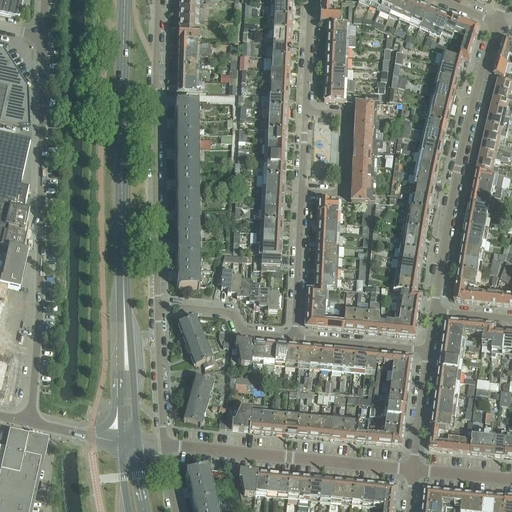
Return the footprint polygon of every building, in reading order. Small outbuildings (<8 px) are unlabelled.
[(0,0),(0,16),(20,21),(24,0),(0,0)] [(360,0),(358,5),(368,9),(371,0),(320,0),(320,24),(340,25),(341,14),(332,14),(332,0),(360,0)] [(371,0),(368,9),(378,13),(383,0),(371,0)] [(383,0),(378,13),(388,18),(396,0),(383,0)] [(396,0),(388,18),(399,22),(407,3),(400,0),(396,0)] [(180,2),(179,23),(199,23),(200,3),(180,2)] [(399,22),(409,27),(417,7),(407,3),(399,22)] [(274,20),(292,20),(292,15),(294,14),(294,10),(292,9),(293,7),(274,7),(274,20)] [(409,27),(419,31),(427,11),(417,7),(409,27)] [(419,31),(429,35),(437,16),(427,11),(419,31)] [(439,40),(440,36),(448,20),(437,16),(429,35),(439,40)] [(449,17),(448,20),(440,36),(451,41),(455,32),(459,21),(449,17)] [(274,20),(273,32),(291,33),(292,28),(293,27),(293,24),(292,23),(292,20),(274,20)] [(459,21),(455,32),(465,36),(477,40),(479,33),(477,29),(459,21)] [(198,46),(198,44),(199,23),(179,23),(178,43),(178,57),(187,57),(187,61),(196,62),(196,59),(201,59),(202,51),(208,51),(208,47),(201,46),(198,46)] [(375,23),(373,27),(385,32),(386,28),(375,23)] [(327,38),(348,39),(348,28),(328,27),(328,28),(327,28),(327,33),(327,34),(327,38)] [(291,36),(291,33),(273,32),(272,61),(290,62),(290,61),(291,60),(291,56),(290,55),(291,41),(292,40),(292,37),(291,36)] [(469,63),(477,40),(465,36),(458,59),(469,63)] [(413,50),(416,39),(408,37),(405,49),(413,50)] [(326,43),(326,49),(347,50),(348,39),(327,38),(327,43),(326,43)] [(425,48),(441,51),(442,45),(426,42),(425,48)] [(511,60),(511,43),(508,42),(504,44),(498,63),(508,65),(510,60),(511,60)] [(242,45),(241,71),(248,72),(249,58),(255,59),(256,46),(242,45)] [(0,124),(19,128),(30,127),(29,95),(29,90),(28,90),(3,50),(0,48),(0,124)] [(326,60),(347,61),(347,50),(326,49),(325,55),(326,55),(326,60)] [(386,96),(391,51),(385,50),(379,95),(386,96)] [(400,79),(404,55),(398,54),(391,88),(405,91),(408,80),(400,79)] [(201,72),(201,59),(196,59),(196,62),(187,61),(187,57),(178,57),(177,71),(201,72)] [(442,57),(439,68),(460,74),(461,69),(462,69),(464,64),(442,57)] [(325,65),(324,71),(346,72),(347,61),(326,60),(326,65),(325,65)] [(271,74),(289,74),(291,73),(291,70),(290,69),(290,62),(272,61),(271,74)] [(508,65),(498,63),(494,77),(504,80),(508,65)] [(459,78),(460,74),(439,68),(436,79),(458,85),(460,79),(459,78)] [(177,71),(177,86),(186,86),(187,82),(196,83),(196,84),(201,84),(201,72),(177,71)] [(325,82),(346,83),(346,72),(324,71),(324,78),(325,78),(325,82)] [(270,87),(289,87),(289,86),(290,85),(290,82),(289,81),(289,74),(271,74),(270,87)] [(433,89),(454,95),(455,90),(456,90),(458,85),(436,79),(433,89)] [(177,97),(205,97),(205,93),(204,93),(204,84),(201,84),(196,84),(196,83),(187,82),(186,86),(177,86),(177,97)] [(323,93),(345,94),(354,95),(354,84),(346,83),(325,82),(324,87),(323,87),(323,93)] [(495,92),(511,96),(511,93),(511,86),(498,83),(497,87),(496,87),(495,92)] [(288,93),(289,87),(270,87),(270,100),(288,100),(288,99),(289,99),(289,95),(288,93)] [(453,99),(454,95),(433,89),(430,101),(428,108),(423,107),(422,111),(427,113),(448,118),(449,113),(451,113),(454,99),(453,99)] [(494,101),(511,105),(511,100),(510,100),(511,96),(495,92),(493,97),(495,97),(494,101)] [(344,106),(345,94),(323,93),(323,100),(324,100),(324,105),(344,106)] [(266,110),(289,111),(289,105),(288,105),(288,100),(270,100),(267,99),(266,110)] [(490,110),(507,114),(508,109),(511,109),(511,105),(494,101),(493,105),(491,105),(490,110)] [(177,106),(177,138),(198,138),(198,107),(178,107),(178,106),(177,106)] [(364,121),(374,122),(374,119),(374,112),(379,112),(380,108),(356,107),(355,116),(365,117),(364,121)] [(266,122),(287,123),(287,118),(288,118),(289,111),(266,110),(266,122)] [(489,119),(510,124),(511,119),(506,118),(507,114),(490,110),(489,115),(490,115),(489,119)] [(425,123),(447,129),(449,122),(447,122),(448,118),(427,113),(425,123)] [(354,131),(378,132),(379,119),(374,119),(374,122),(364,121),(365,117),(355,116),(354,131)] [(486,128),(503,132),(504,127),(509,128),(510,124),(489,119),(488,123),(487,123),(486,128)] [(287,127),(287,123),(266,122),(264,146),(286,147),(286,142),(287,142),(287,136),(286,136),(286,133),(287,133),(288,127),(287,127)] [(422,134),(444,138),(445,134),(446,134),(447,129),(425,123),(422,134)] [(485,137),(506,142),(507,138),(501,136),(503,132),(486,128),(485,133),(486,133),(485,137)] [(363,141),(373,142),(373,136),(378,136),(378,132),(354,131),(354,145),(363,145),(363,141)] [(240,133),(240,143),(247,144),(248,133),(240,133)] [(443,143),(444,138),(422,134),(420,145),(443,150),(444,143),(443,143)] [(0,206),(23,211),(28,191),(20,189),(29,145),(30,145),(30,143),(0,136),(0,206)] [(482,145),(499,149),(500,145),(505,146),(506,142),(485,137),(484,141),(483,141),(482,145)] [(177,168),(198,168),(198,138),(177,138),(177,168)] [(363,145),(354,145),(353,167),(362,168),(362,172),(371,173),(372,162),(377,162),(377,152),(372,152),(373,142),(363,141),(363,145)] [(418,156),(439,160),(440,155),(441,156),(443,150),(420,145),(418,156)] [(481,155),(502,159),(511,161),(511,157),(498,154),(499,149),(482,145),(481,150),(482,150),(481,155)] [(286,147),(264,146),(264,156),(286,158),(287,152),(286,151),(286,147)] [(478,163),(495,167),(496,162),(501,163),(502,159),(481,155),(481,158),(479,158),(478,163)] [(286,158),(264,156),(263,168),(284,169),(285,164),(286,164),(286,158)] [(438,165),(439,160),(418,156),(415,167),(438,171),(439,165),(438,165)] [(495,167),(478,163),(477,168),(478,168),(477,173),(511,180),(511,176),(507,175),(507,174),(494,172),(495,167)] [(352,182),(376,183),(376,178),(371,178),(371,173),(362,172),(362,168),(353,167),(352,182)] [(413,178),(435,182),(436,176),(437,177),(438,171),(415,167),(413,178)] [(177,168),(178,199),(198,198),(198,168),(177,168)] [(284,173),(284,169),(263,168),(263,179),(285,180),(285,173),(284,173)] [(474,185),(496,190),(498,179),(477,175),(476,179),(475,179),(474,185)] [(434,186),(435,182),(413,178),(411,188),(434,193),(435,186),(434,186)] [(285,180),(263,179),(262,189),(284,190),(284,186),(285,186),(285,180)] [(361,192),(370,192),(370,187),(375,187),(376,183),(352,182),(351,196),(360,196),(361,192)] [(496,190),(474,185),(472,191),(473,192),(473,196),(494,201),(500,202),(502,191),(496,190)] [(409,199),(430,203),(431,198),(433,199),(434,193),(411,188),(409,199)] [(283,195),(284,190),(262,189),(262,200),(284,201),(284,195),(283,195)] [(370,202),(370,192),(361,192),(360,196),(351,196),(351,205),(374,207),(375,203),(370,202)] [(494,201),(473,196),(472,201),(471,201),(470,207),(492,211),(494,201)] [(178,229),(198,229),(198,198),(178,199),(178,229)] [(430,208),(430,203),(409,199),(407,210),(430,214),(431,208),(430,208)] [(284,201),(262,200),(261,211),(282,212),(283,208),(284,208),(284,201)] [(317,208),(317,215),(340,216),(340,205),(319,203),(319,208),(317,208)] [(29,212),(23,211),(0,206),(0,247),(9,249),(23,252),(26,237),(27,231),(25,230),(29,212)] [(492,211),(470,207),(468,213),(469,213),(468,218),(490,222),(492,211)] [(404,220),(426,224),(427,220),(429,218),(430,214),(407,210),(406,210),(404,220)] [(282,217),(282,212),(261,211),(260,235),(281,236),(282,232),(283,232),(283,226),(282,226),(282,223),(283,223),(283,217),(282,217)] [(318,221),(318,226),(339,227),(340,216),(317,215),(317,221),(318,221)] [(490,222),(468,218),(468,222),(467,222),(465,228),(489,232),(490,222)] [(426,228),(426,224),(404,220),(402,230),(426,235),(427,230),(426,228)] [(338,238),(339,227),(318,226),(318,230),(316,230),(316,237),(338,238)] [(489,232),(465,228),(464,235),(465,235),(464,239),(487,243),(489,232)] [(178,229),(178,260),(199,259),(198,229),(178,229)] [(401,241),(423,244),(424,240),(425,239),(426,235),(402,230),(401,241)] [(281,236),(260,235),(257,235),(256,245),(259,245),(259,246),(282,247),(282,242),(281,242),(281,236)] [(317,243),(317,248),(338,249),(338,238),(316,237),(316,243),(317,243)] [(487,243),(464,239),(464,244),(463,244),(462,250),(485,254),(487,243)] [(399,251),(422,255),(423,250),(422,249),(423,244),(401,241),(399,251)] [(282,247),(259,246),(259,258),(261,258),(280,259),(281,254),(282,254),(282,247)] [(511,247),(505,247),(505,256),(502,256),(502,260),(511,260),(511,247)] [(337,260),(338,249),(317,248),(317,252),(315,252),(315,258),(337,260)] [(0,288),(7,290),(20,293),(27,260),(28,253),(23,252),(9,249),(6,262),(0,260),(0,288)] [(485,254),(462,250),(461,257),(462,257),(461,261),(483,264),(485,254)] [(397,261),(419,265),(420,261),(422,260),(422,255),(399,251),(397,261)] [(266,268),(271,268),(276,269),(276,274),(280,274),(280,259),(261,258),(261,273),(266,273),(266,268)] [(316,265),(316,270),(337,271),(337,260),(315,258),(315,265),(316,265)] [(199,290),(199,259),(178,260),(178,291),(179,291),(179,290),(199,290)] [(419,270),(419,265),(397,261),(396,272),(419,276),(420,271),(419,270)] [(481,277),(483,264),(461,261),(461,265),(459,265),(458,272),(458,274),(456,280),(458,280),(457,285),(468,286),(479,288),(481,277)] [(499,277),(502,263),(494,261),(491,276),(499,277)] [(314,274),(314,280),(336,281),(337,271),(316,270),(316,274),(314,274)] [(394,282),(416,286),(417,282),(418,280),(419,276),(396,272),(394,282)] [(227,296),(231,296),(232,278),(232,274),(222,274),(221,292),(228,292),(227,296)] [(240,301),(241,283),(241,278),(232,278),(231,296),(237,297),(237,300),(240,301)] [(315,291),(325,292),(336,292),(336,281),(314,280),(314,286),(315,286),(315,291)] [(416,286),(394,282),(392,293),(398,294),(416,297),(416,292),(415,290),(416,286)] [(246,305),(249,305),(250,287),(250,283),(241,283),(240,301),(246,301),(246,305)] [(503,309),(504,297),(467,294),(468,286),(457,285),(454,304),(503,309)] [(259,310),(260,291),(260,288),(250,287),(249,305),(255,305),(255,310),(259,310)] [(268,314),(269,295),(269,292),(260,291),(259,310),(264,310),(264,314),(268,314)] [(307,291),(306,302),(325,304),(325,292),(315,291),(307,291)] [(421,298),(416,297),(398,294),(396,304),(420,308),(421,298)] [(278,296),(269,295),(268,314),(278,315),(278,296)] [(511,298),(504,297),(503,309),(511,309),(511,298)] [(324,316),(325,304),(306,302),(306,314),(324,316)] [(418,318),(420,308),(396,304),(395,314),(418,318)] [(370,305),(369,314),(367,336),(378,337),(379,321),(380,306),(370,305)] [(342,333),(354,334),(356,313),(350,312),(351,306),(345,306),(345,312),(344,312),(344,318),(343,322),(343,325),(342,333)] [(367,314),(356,313),(354,334),(365,335),(367,314)] [(327,320),(332,321),(332,317),(324,316),(306,314),(305,330),(342,333),(343,325),(332,324),(327,323),(327,320)] [(418,318),(395,314),(393,325),(417,329),(418,318)] [(332,324),(343,325),(343,322),(344,318),(332,317),(332,321),(332,324)] [(179,327),(187,348),(203,342),(195,321),(180,327),(179,326),(179,327)] [(415,340),(417,329),(393,325),(393,326),(388,325),(389,323),(379,321),(378,337),(415,340)] [(485,338),(486,327),(446,323),(443,350),(465,353),(466,342),(463,342),(464,335),(485,338)] [(486,327),(485,338),(483,349),(490,350),(490,353),(493,353),(496,334),(496,328),(486,327)] [(504,357),(507,335),(496,334),(493,353),(493,359),(496,360),(497,356),(504,357)] [(212,368),(210,362),(211,362),(203,342),(187,348),(195,370),(196,369),(196,368),(202,366),(204,371),(212,368)] [(251,367),(251,366),(253,344),(240,343),(232,342),(231,350),(237,351),(240,366),(251,367)] [(265,345),(253,344),(251,366),(263,367),(265,345)] [(276,346),(265,345),(263,367),(273,368),(276,346)] [(285,369),(287,348),(276,346),(273,368),(285,369)] [(311,350),(287,348),(285,369),(309,372),(311,350)] [(322,351),(311,350),(309,372),(320,373),(322,351)] [(465,353),(443,350),(441,361),(463,364),(465,353)] [(322,351),(320,373),(331,374),(333,352),(322,351)] [(0,399),(5,400),(13,355),(0,352),(0,399)] [(333,352),(331,374),(341,375),(344,353),(333,352)] [(366,355),(344,353),(341,375),(354,376),(364,377),(366,355)] [(376,365),(377,356),(366,355),(364,377),(374,378),(376,366),(376,365)] [(376,365),(376,366),(390,367),(389,375),(411,378),(413,362),(410,360),(377,356),(376,365)] [(463,364),(441,361),(440,372),(462,375),(463,364)] [(440,372),(438,383),(460,386),(462,375),(440,372)] [(389,375),(388,386),(410,388),(411,378),(389,375)] [(196,380),(190,402),(206,406),(212,386),(211,385),(213,380),(205,378),(203,383),(196,381),(197,380),(196,380)] [(236,379),(236,395),(253,395),(254,388),(258,388),(258,380),(236,379)] [(304,391),(312,391),(313,379),(305,379),(304,391)] [(437,394),(459,396),(460,386),(438,383),(437,394)] [(388,386),(386,397),(408,399),(410,388),(388,386)] [(319,394),(319,404),(332,404),(332,398),(330,398),(330,392),(326,392),(326,394),(319,394)] [(437,396),(435,407),(457,410),(459,398),(437,396)] [(386,397),(385,408),(407,410),(408,399),(386,397)] [(190,402),(184,423),(184,425),(185,424),(200,428),(206,406),(190,402)] [(434,418),(456,420),(457,410),(435,407),(434,418)] [(252,408),(251,410),(249,434),(260,435),(263,409),(252,408)] [(405,421),(407,410),(385,408),(383,419),(405,421)] [(231,432),(249,434),(251,410),(241,409),(234,424),(232,423),(231,432)] [(274,414),(267,414),(268,409),(263,409),(260,435),(271,436),(274,414)] [(271,436),(296,439),(299,417),(274,414),(271,436)] [(308,440),(310,418),(299,417),(296,439),(308,440)] [(321,419),(310,418),(308,440),(319,441),(321,419)] [(433,428),(447,430),(454,431),(456,420),(434,418),(433,428)] [(319,441),(330,442),(332,420),(321,419),(319,441)] [(383,419),(382,430),(404,432),(405,421),(383,419)] [(330,442),(354,445),(357,423),(332,420),(330,442)] [(404,432),(382,430),(368,428),(368,424),(357,423),(354,445),(402,449),(404,432)] [(431,443),(439,443),(440,434),(446,435),(447,430),(433,428),(431,443)] [(9,433),(0,475),(0,511),(29,511),(33,496),(34,497),(35,493),(34,493),(45,441),(9,433)] [(483,458),(486,434),(480,434),(480,437),(474,436),(473,442),(472,456),(483,458)] [(495,459),(497,439),(491,438),(491,435),(486,434),(483,458),(495,459)] [(506,460),(509,437),(503,436),(503,439),(497,439),(495,459),(506,460)] [(460,455),(462,441),(450,440),(450,444),(449,454),(460,455)] [(472,456),(473,442),(462,441),(460,455),(472,456)] [(450,444),(439,443),(431,443),(430,452),(449,454),(450,444)] [(187,475),(194,506),(214,501),(207,470),(206,470),(206,471),(188,476),(187,475)] [(255,499),(257,475),(239,474),(238,482),(240,482),(244,498),(255,499)] [(268,477),(257,475),(255,499),(266,500),(268,477)] [(279,478),(268,477),(266,500),(277,501),(279,478)] [(290,479),(279,478),(277,501),(287,502),(290,479)] [(300,480),(290,479),(287,502),(298,503),(300,480)] [(311,481),(300,480),(298,503),(309,504),(311,481)] [(321,482),(311,481),(309,504),(319,505),(321,482)] [(332,483),(321,482),(319,505),(330,507),(332,483)] [(343,484),(332,483),(330,507),(341,508),(343,484)] [(343,484),(341,508),(351,509),(353,485),(343,484)] [(364,486),(353,485),(351,509),(362,510),(364,486)] [(375,487),(364,486),(362,510),(373,511),(375,487)] [(385,488),(375,487),(373,511),(383,511),(385,488)] [(394,511),(397,489),(385,488),(383,511),(394,511)] [(425,492),(423,508),(440,509),(440,504),(460,506),(462,496),(425,492)] [(473,511),(475,497),(464,496),(461,511),(473,511)] [(483,511),(485,498),(475,497),(473,511),(483,511)] [(485,498),(483,511),(493,511),(495,499),(485,498)] [(504,511),(506,500),(495,499),(493,511),(504,511)] [(194,506),(195,511),(216,511),(214,501),(194,506)]
